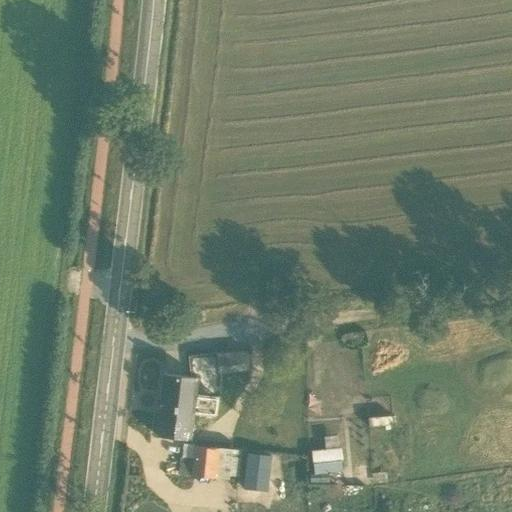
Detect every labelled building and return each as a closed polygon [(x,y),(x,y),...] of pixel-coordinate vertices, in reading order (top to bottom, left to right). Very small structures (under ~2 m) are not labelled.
[(292,287),(268,289),(269,304),(294,301),(292,287)] [(186,319),(173,320),(173,327),(187,326),(186,319)] [(246,351),(215,354),(217,372),(247,369),(246,351)] [(197,379),(165,374),(157,436),(188,440),(197,379)] [(340,473),(336,437),(323,438),(324,450),(311,452),(314,474),(308,474),(309,484),(328,482),(327,474),(340,473)] [(226,451),(191,447),(180,446),(177,471),(188,473),(188,476),(222,480),(237,481),(240,453),(226,451)]
